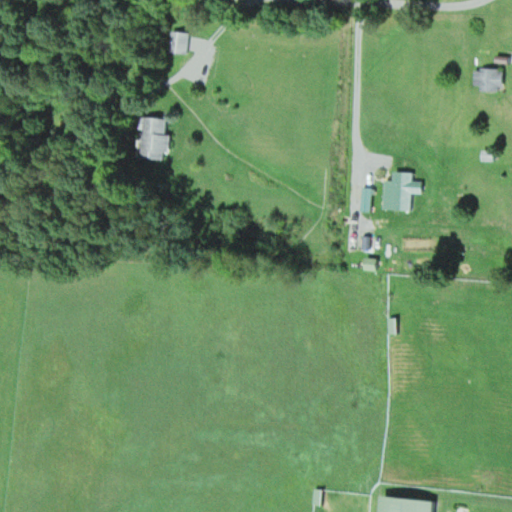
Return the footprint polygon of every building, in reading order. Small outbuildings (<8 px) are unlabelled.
[(188,53),(190,31),(172,30),(171,52),(188,53)] [(504,67),(475,67),(475,90),(504,90),(504,67)] [(143,116),(142,158),(168,159),(169,117),(143,116)] [(424,181),(414,181),(414,171),(394,171),(393,210),(412,210),(413,193),(423,193),(424,181)] [(314,503),(321,504),(323,490),(316,489),(314,503)] [(389,495),(387,511),(435,511),(437,501),(389,495)]
